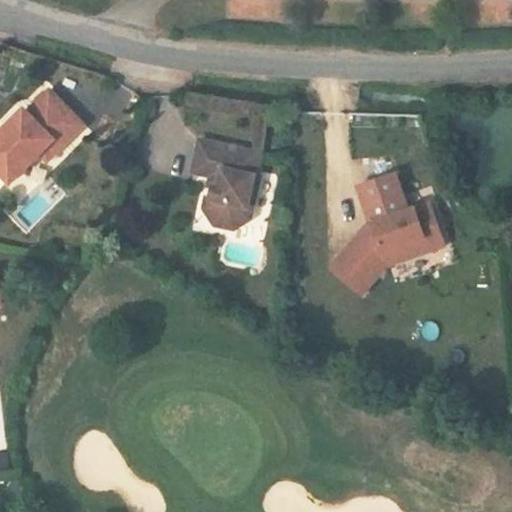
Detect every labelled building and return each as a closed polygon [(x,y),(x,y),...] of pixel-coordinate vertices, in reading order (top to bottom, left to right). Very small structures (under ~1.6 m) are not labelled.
[(40,116),(14,138),(11,133),(0,142),(0,201),(27,178),(33,184),(70,151),(40,116)] [(242,185),(182,171),(174,202),(192,207),(202,209),(199,218),(195,217),(192,228),(190,236),(198,249),(214,253),(227,245),(237,205),(242,185)] [(425,258),(415,229),(394,237),(381,200),(344,214),(356,249),(358,254),(350,265),(345,262),(317,295),(348,321),(373,292),(402,281),(397,268),(425,258)] [(190,236),(192,228),(187,226),(184,237),(195,254),(215,259),(232,248),(242,206),(237,205),(227,245),(214,253),(198,249),(190,236)] [(192,207),(190,215),(195,217),(199,218),(202,209),(192,207)] [(350,265),(358,254),(356,249),(345,262),(350,265)] [(397,268),(402,281),(430,271),(425,258),(397,268)]
